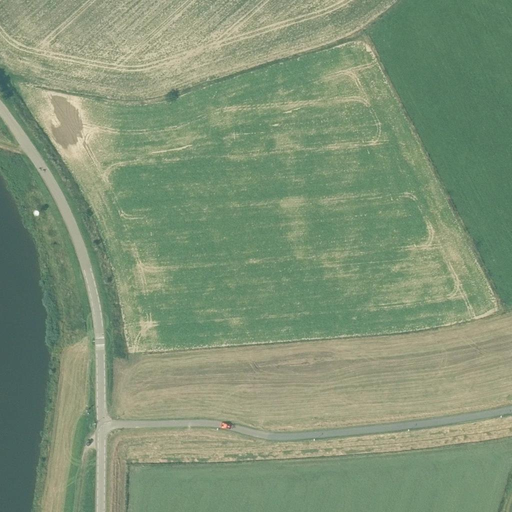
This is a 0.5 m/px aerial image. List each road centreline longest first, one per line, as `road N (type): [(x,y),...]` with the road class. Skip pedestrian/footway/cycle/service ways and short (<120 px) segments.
road 1 (unclassified): [(100,425),(209,423),(272,437),(312,436),(511,412)]
road 2 (tertiary): [(100,425),(99,341),(85,267),(56,194),(0,110)]
